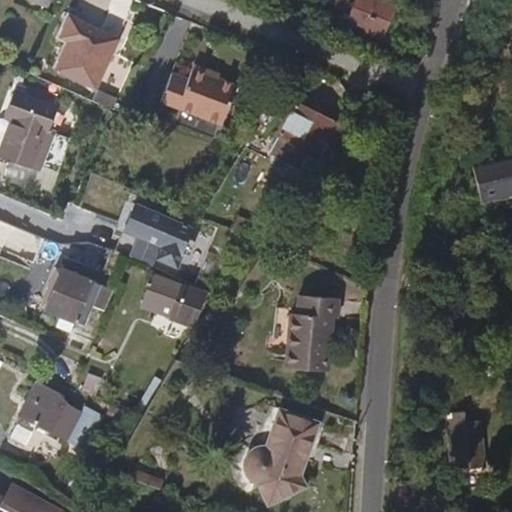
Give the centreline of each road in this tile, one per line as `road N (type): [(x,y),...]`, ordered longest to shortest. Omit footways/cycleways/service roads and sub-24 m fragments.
road 1 (residential): [(419,95),(387,221),(362,511)]
road 2 (residential): [(419,95),(183,0)]
